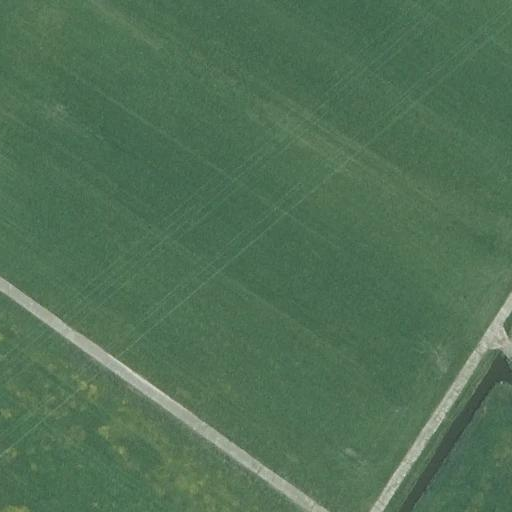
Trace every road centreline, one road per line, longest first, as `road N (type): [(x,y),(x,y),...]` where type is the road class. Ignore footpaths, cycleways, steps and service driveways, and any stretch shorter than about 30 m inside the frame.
road 1 (track): [(0,286),(320,511)]
road 2 (track): [(376,511),(511,302)]
